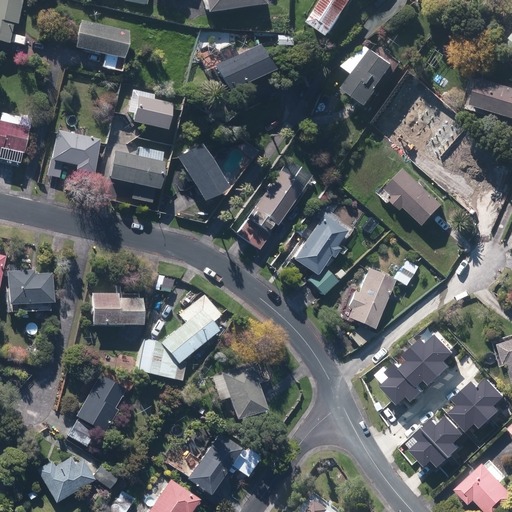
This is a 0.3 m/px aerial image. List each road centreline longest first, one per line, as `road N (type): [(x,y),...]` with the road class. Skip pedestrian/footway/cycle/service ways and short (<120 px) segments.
road 1 (residential): [(341,405),(313,351),(280,314),(202,257),(0,205)]
road 2 (unknown): [(81,240),(49,370),(0,444)]
road 3 (residential): [(253,511),(313,429),(341,405)]
road 4 (residential): [(412,511),(341,405)]
